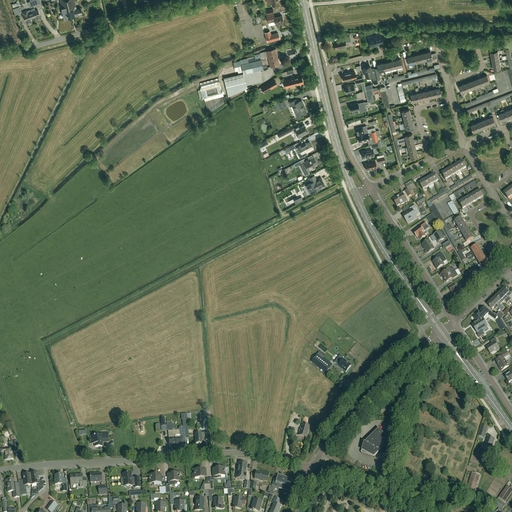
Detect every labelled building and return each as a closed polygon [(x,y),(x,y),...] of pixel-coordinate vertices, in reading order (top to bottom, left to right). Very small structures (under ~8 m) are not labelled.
[(70,7),(68,0),(59,0),(64,19),(74,16),(73,13),(72,13),(71,10),(69,10),(68,7),(70,7)] [(73,13),(74,16),(77,15),(77,14),(81,13),(80,8),(76,9),(73,0),(68,0),(70,7),(68,7),(69,10),(71,10),(72,13),(73,13)] [(30,19),(35,17),(37,21),(41,19),(39,15),(38,10),(35,11),(34,8),(27,11),(26,11),(22,12),(24,16),(23,16),(25,20),(27,24),(31,23),(30,19)] [(276,24),(283,22),(282,16),(274,18),(273,15),(266,17),(268,23),(268,22),(269,26),(273,25),(272,22),(275,21),(276,24)] [(280,38),(278,32),(271,35),(269,31),(265,32),(267,42),(280,38)] [(369,38),(371,46),(383,43),(381,35),(369,38)] [(342,40),(334,42),(335,49),(346,46),(345,42),(351,40),(350,36),(341,38),(342,40)] [(271,67),(279,65),(276,53),(277,53),(276,49),(266,51),(267,56),(268,56),(271,67)] [(223,78),(228,96),(247,87),(246,85),(249,84),(262,81),(259,70),(263,69),(261,60),(256,61),(255,60),(259,59),(258,57),(261,57),(260,54),(254,55),(255,58),(233,63),(234,67),(241,65),(243,73),(223,78)] [(363,68),(366,77),(369,76),(370,78),(373,78),(373,80),(375,86),(378,85),(377,80),(375,72),(371,73),(370,66),(363,68)] [(342,75),(343,81),(352,79),(356,78),(355,71),(350,73),(342,75)] [(487,75),(481,77),(484,84),(490,82),(487,75)] [(292,86),(292,87),(295,86),(295,85),(303,83),(301,76),(293,78),(293,77),(290,77),(291,79),(283,81),(285,87),(292,86)] [(481,77),(476,80),(478,87),(484,84),(481,77)] [(204,98),(208,113),(223,103),(217,78),(200,83),(201,88),(200,89),(203,99),(204,98)] [(362,78),(357,80),(355,80),(356,85),(361,84),(363,92),(366,91),(363,78),(362,78)] [(264,93),(277,85),(274,79),(260,87),(264,93)] [(478,87),(476,80),(470,82),(473,89),(478,87)] [(470,82),(464,84),(467,91),(473,89),(470,82)] [(353,84),(345,86),(346,93),(355,91),(354,87),(355,86),(355,84),(353,85),(353,84)] [(467,91),(464,84),(459,86),(461,93),(462,95),(465,95),(464,92),(467,91)] [(365,91),(368,103),(373,101),(372,95),(373,95),(372,91),(372,89),(365,91)] [(284,100),(277,103),(280,109),(287,106),(284,100)] [(303,114),(306,113),(303,107),(304,106),(302,100),(297,103),(296,100),(289,102),(291,107),(293,106),(297,117),(302,115),(303,115),(303,114)] [(364,102),(357,104),(357,103),(349,105),(351,111),(358,109),(359,112),(366,110),(364,102)] [(504,112),(505,112),(503,109),(500,110),(502,113),(499,114),(502,121),(507,119),(504,112)] [(487,119),(490,126),(496,123),(492,114),(489,115),(490,118),(487,119)] [(490,126),(487,119),(482,121),(485,128),(490,126)] [(479,130),(476,123),(475,121),(473,122),(473,124),(471,125),(473,133),(479,130)] [(482,121),(476,123),(479,130),(485,128),(482,121)] [(299,137),(308,132),(305,125),(300,128),(299,126),(294,129),(299,137)] [(292,126),(277,134),(279,137),(294,130),(292,126)] [(357,135),(368,132),(366,126),(355,128),(357,135)] [(394,126),(390,126),(393,135),(399,133),(398,131),(395,131),(394,126)] [(368,132),(357,135),(359,142),(372,139),(373,142),(378,141),(378,140),(381,140),(379,130),(375,131),(368,133),(368,132)] [(406,141),(413,140),(412,134),(404,135),(405,138),(398,140),(397,137),(400,137),(399,134),(393,135),(394,138),(393,138),(395,144),(398,143),(406,141)] [(377,143),(371,144),(372,149),(381,147),(379,140),(377,142),(377,143)] [(301,153),(306,151),(306,152),(313,148),(310,142),(303,145),(298,147),(301,153)] [(363,158),(371,156),(369,149),(361,151),(363,158)] [(304,162),(308,171),(315,168),(314,166),(317,164),(313,157),(304,162)] [(303,159),(292,165),(293,168),(304,162),(303,159)] [(364,164),(366,170),(376,168),(375,161),(364,164)] [(457,164),(461,171),(466,168),(462,161),(457,164)] [(457,164),(452,167),(456,174),(461,171),(457,164)] [(456,174),(452,167),(447,170),(450,177),(456,174)] [(450,177),(447,170),(441,173),(445,180),(450,177)] [(434,174),(429,177),(433,184),(438,181),(434,174)] [(324,185),(321,178),(318,179),(318,180),(317,181),(314,176),(308,179),(310,182),(311,181),(311,183),(306,185),(309,190),(311,189),(312,192),(315,190),(319,189),(318,188),(324,185)] [(429,177),(424,180),(428,187),(433,184),(429,177)] [(428,187),(424,180),(419,183),(423,190),(428,187)] [(404,192),(408,198),(412,195),(410,193),(413,191),(410,186),(411,185),(409,183),(405,185),(406,187),(406,188),(407,190),(404,192)] [(511,196),(511,194),(508,189),(503,193),(508,199),(511,196)] [(479,190),(474,194),(478,200),(483,197),(479,190)] [(393,200),(397,206),(400,204),(401,205),(407,201),(402,193),(398,196),(398,197),(393,200)] [(474,194),(469,197),(473,203),(478,200),(474,194)] [(423,197),(415,202),(417,206),(425,201),(423,197)] [(464,200),(464,199),(463,197),(461,199),(462,201),(459,203),(462,209),(468,206),(464,200)] [(469,197),(464,199),(464,200),(468,206),(473,203),(469,197)] [(417,218),(412,210),(415,209),(413,205),(409,207),(410,209),(406,212),(407,213),(403,216),(408,224),(417,218)] [(439,224),(432,214),(427,218),(430,223),(433,221),(436,226),(439,224)] [(458,227),(464,223),(461,218),(454,221),(453,222),(454,224),(456,223),(457,227),(458,227)] [(446,233),(449,232),(446,227),(447,226),(444,221),(439,224),(442,229),(443,228),(446,233)] [(413,233),(417,238),(418,237),(421,240),(426,236),(423,233),(424,232),(429,228),(425,223),(417,229),(413,233)] [(458,227),(457,227),(455,228),(457,230),(459,229),(461,232),(467,228),(464,223),(458,227)] [(467,228),(461,232),(464,237),(470,233),(467,228)] [(433,235),(438,243),(445,239),(443,237),(446,236),(442,230),(433,235)] [(473,239),(470,233),(464,237),(467,242),(473,239)] [(428,253),(434,249),(429,240),(421,245),(423,248),(424,247),(426,251),(425,252),(426,254),(428,253)] [(450,245),(445,248),(448,253),(453,250),(450,245)] [(467,258),(480,251),(477,246),(471,249),(473,253),(471,254),(470,253),(466,256),(467,258)] [(480,251),(467,258),(469,261),(475,257),(477,260),(483,256),(480,251)] [(437,257),(438,259),(433,262),(435,266),(437,269),(443,265),(442,263),(446,261),(442,253),(437,257)] [(487,261),(483,256),(477,260),(480,265),(487,261)] [(490,266),(487,261),(480,265),(483,270),(490,266)] [(451,269),(450,267),(446,270),(446,271),(440,275),(442,278),(443,278),(446,283),(453,279),(458,276),(453,268),(451,269)] [(454,285),(449,288),(451,292),(451,291),(453,294),(452,294),(456,300),(463,295),(459,289),(456,291),(455,289),(456,288),(454,285)] [(500,292),(509,301),(511,299),(509,297),(511,295),(509,293),(504,288),(500,292)] [(507,303),(509,301),(500,292),(496,296),(500,301),(502,303),(504,301),(507,303)] [(500,301),(496,296),(492,300),(501,309),(502,311),(504,309),(502,308),(500,305),(502,303),(500,301)] [(501,309),(492,300),(487,305),(492,310),(494,307),(498,312),(501,309)] [(474,318),(478,323),(475,325),(473,326),(473,327),(474,330),(475,330),(478,334),(477,335),(479,338),(484,335),(481,330),(487,327),(483,320),(485,317),(490,312),(485,307),(482,310),(480,312),(479,312),(476,314),(477,315),(474,318)] [(486,348),(490,354),(496,350),(497,351),(500,349),(496,343),(498,342),(495,338),(490,342),(492,344),(486,348)] [(501,358),(496,361),(499,366),(499,367),(501,371),(509,366),(505,361),(510,357),(506,351),(499,356),(501,358)] [(325,373),(332,364),(318,353),(311,362),(325,373)] [(345,372),(351,365),(344,360),(343,359),(337,366),(344,371),(345,372)] [(317,373),(308,365),(307,367),(306,369),(305,370),(313,377),(315,376),(316,374),(317,373)] [(381,412),(391,414),(392,408),(382,406),(381,412)] [(169,446),(173,445),(173,446),(180,445),(180,446),(185,446),(185,439),(189,439),(187,420),(190,419),(190,414),(187,415),(187,414),(181,415),(181,420),(182,420),(183,428),(182,427),(181,427),(180,427),(179,428),(179,429),(179,430),(170,431),(170,429),(167,429),(166,426),(165,426),(164,418),(160,418),(161,426),(161,432),(168,431),(169,438),(168,438),(169,446)] [(298,434),(307,437),(306,438),(307,438),(310,426),(307,425),(308,420),(303,418),(302,424),(301,424),(298,435),(298,434)] [(197,431),(207,431),(208,424),(207,424),(207,420),(203,420),(203,423),(197,423),(197,431)] [(378,429),(378,430),(366,442),(365,442),(361,453),(374,458),(375,457),(374,457),(380,451),(387,438),(388,438),(378,429)] [(100,435),(91,436),(91,444),(94,444),(94,447),(103,446),(102,440),(108,440),(108,433),(100,433),(100,435)] [(0,450),(0,454),(4,453),(5,460),(13,459),(12,452),(14,452),(18,452),(17,441),(14,435),(10,437),(12,442),(9,442),(10,450),(5,450),(5,449),(0,449),(0,450)] [(491,450),(495,438),(487,436),(484,447),(491,450)] [(237,471),(236,478),(245,479),(246,472),(247,464),(238,462),(237,471)] [(213,476),(225,475),(225,467),(216,468),(216,469),(212,469),(213,476)] [(202,469),(194,470),(194,474),(191,474),(191,478),(206,477),(206,470),(202,470),(202,469)] [(256,471),(254,479),(267,481),(268,474),(256,471)] [(30,474),(31,485),(36,484),(37,487),(38,487),(38,493),(43,489),(43,487),(43,486),(43,481),(39,482),(38,473),(30,474)] [(131,473),(123,474),(123,479),(122,479),(121,480),(121,483),(122,484),(123,484),(123,486),(132,486),(134,486),(134,488),(139,488),(139,478),(134,478),(134,479),(131,480),(131,473)] [(171,474),(167,474),(168,482),(168,485),(170,486),(174,486),(176,483),(176,481),(180,481),(180,473),(171,473),(171,474)] [(472,473),(467,490),(474,492),(480,475),(472,473)] [(31,485),(30,474),(23,475),(23,480),(18,481),(20,495),(27,494),(26,487),(28,487),(28,485),(31,485)] [(101,474),(90,474),(90,483),(101,482),(101,474)] [(149,475),(149,484),(154,483),(154,486),(161,485),(161,482),(161,475),(157,475),(157,474),(149,475)] [(55,485),(61,485),(62,492),(67,491),(66,481),(63,481),(62,475),(59,475),(55,476),(55,479),(54,479),(55,485)] [(82,475),(70,476),(71,485),(80,484),(80,487),(86,487),(85,479),(82,479),(82,475)] [(278,475),(276,484),(279,485),(278,488),(288,491),(289,487),(291,479),(278,475)] [(15,486),(14,479),(5,480),(6,487),(7,487),(8,492),(13,492),(14,498),(20,497),(18,486),(15,486)] [(98,495),(107,494),(106,486),(98,487),(98,495)] [(507,486),(493,505),(502,511),(506,505),(504,504),(511,493),(511,486),(510,488),(507,486)] [(119,497),(111,498),(112,505),(113,511),(116,511),(115,504),(119,504),(119,503),(120,503),(119,497)] [(233,508),(241,510),(242,504),(244,505),(245,499),(235,497),(233,508)] [(269,511),(278,511),(281,506),(278,505),(280,500),(274,497),(272,503),(274,503),(269,511)] [(195,510),(203,511),(203,502),(204,502),(204,498),(196,498),(195,502),(196,502),(195,510)] [(222,505),(222,499),(214,498),(213,509),(222,510),(222,509),(223,509),(224,509),(224,508),(224,507),(224,506),(223,505),(222,505)] [(258,511),(262,502),(254,499),(251,510),(258,511)] [(175,511),(179,511),(183,511),(184,501),(175,501),(175,511)] [(45,509),(42,511),(43,511),(52,511),(57,507),(50,502),(45,509)] [(164,511),(165,503),(156,502),(155,511),(164,511)]
